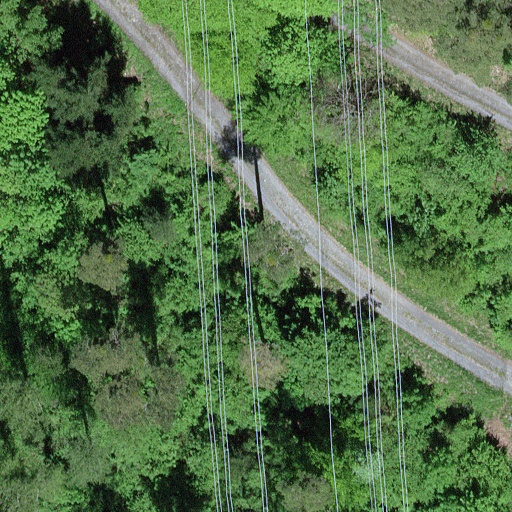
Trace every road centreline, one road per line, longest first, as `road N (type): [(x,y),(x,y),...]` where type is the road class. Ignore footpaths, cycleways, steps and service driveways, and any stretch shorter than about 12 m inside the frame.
road 1 (track): [(511,363),(393,293),(355,260),(125,0)]
road 2 (track): [(329,0),(511,106)]
